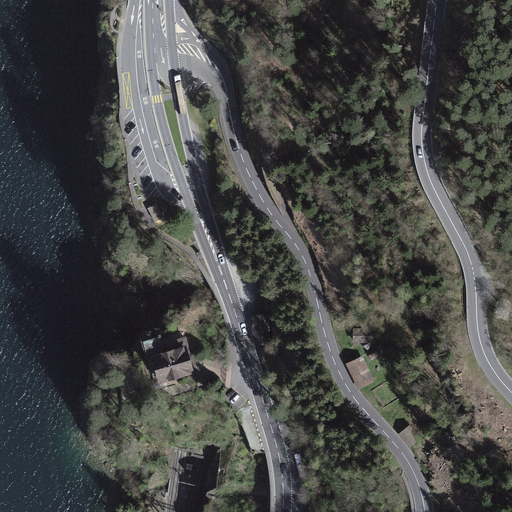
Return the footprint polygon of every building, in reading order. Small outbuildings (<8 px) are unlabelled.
[(156,204),(148,208),(150,212),(153,218),(155,222),(163,217),(156,204)] [(267,315),(252,316),(254,343),(269,342),(267,315)] [(370,330),(353,329),(353,341),(370,341),(370,330)] [(154,357),(159,377),(178,372),(179,375),(191,371),(191,370),(198,368),(194,353),(189,354),(185,338),(175,340),(176,343),(162,347),(161,341),(143,346),(147,359),(154,357)] [(131,342),(110,343),(111,352),(126,350),(131,345),(131,342)] [(348,366),(358,387),(371,381),(361,359),(348,366)] [(400,433),(411,446),(419,439),(409,426),(400,433)]
